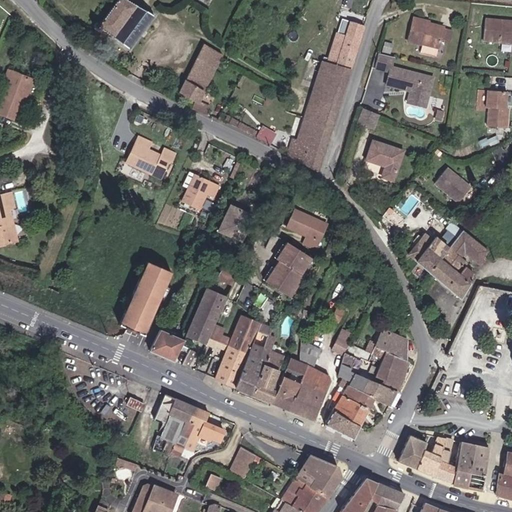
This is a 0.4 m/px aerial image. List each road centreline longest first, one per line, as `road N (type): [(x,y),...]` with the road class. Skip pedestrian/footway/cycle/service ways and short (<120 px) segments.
road 1 (residential): [(27,0),(104,72),(302,173),(353,209),(399,279),(422,345),(423,367),(404,413)]
road 2 (secondary): [(0,304),(364,459)]
road 3 (unknown): [(302,173),(249,289)]
